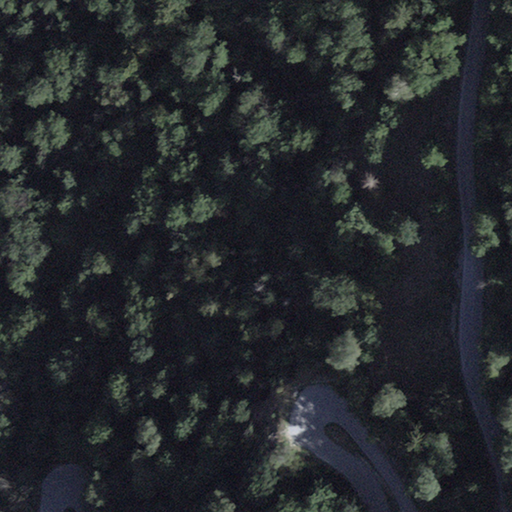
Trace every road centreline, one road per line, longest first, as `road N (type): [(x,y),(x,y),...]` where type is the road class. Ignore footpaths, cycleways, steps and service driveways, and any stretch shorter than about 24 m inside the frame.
road 1 (unclassified): [(481,0),(464,139),(473,248),(470,364),(509,511)]
road 2 (unclassified): [(409,511),(349,417),(327,404),(309,413),(309,432),(358,475),(379,511)]
